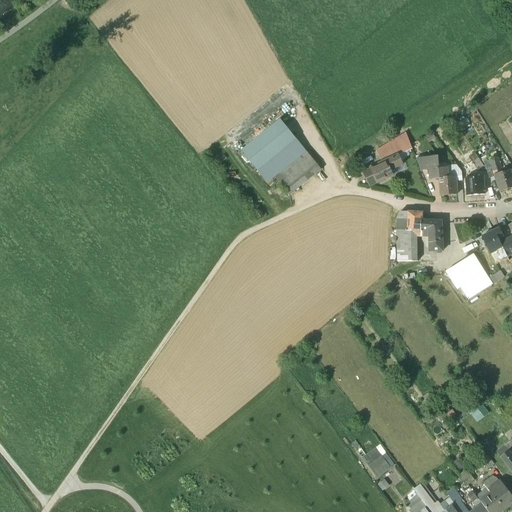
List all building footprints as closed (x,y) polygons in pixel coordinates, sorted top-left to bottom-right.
[(455,119),(440,129),(443,134),(458,124),(455,119)] [(306,152),(280,120),(241,151),(257,171),(267,183),(274,177),(306,152)] [(408,133),(376,151),(382,163),(398,155),(399,156),(414,149),(408,133)] [(321,170),(306,152),(274,177),(289,195),(321,170)] [(502,173),(496,152),(488,156),(488,157),(494,176),(502,173)] [(475,154),(469,158),(472,162),(478,158),(475,154)] [(379,167),(364,174),(370,186),(392,176),(390,171),(403,165),(399,156),(398,155),(382,163),(378,165),(379,167)] [(488,157),(480,162),(483,166),(487,171),(489,179),(494,177),(494,176),(488,157)] [(438,158),(425,159),(426,170),(429,170),(430,179),(439,179),(439,169),(438,158)] [(478,158),(472,162),(477,170),(483,166),(480,162),(478,158)] [(425,159),(416,160),(420,171),(426,170),(425,159)] [(459,167),(447,168),(447,178),(455,178),(456,183),(459,182),(459,188),(464,188),(463,171),(459,167)] [(447,178),(447,168),(439,169),(439,179),(441,196),(457,195),(456,188),(459,188),(459,182),(456,183),(455,178),(447,178)] [(502,173),(494,176),(494,177),(499,192),(511,188),(511,174),(511,171),(502,173)] [(483,178),(466,179),(467,196),(484,195),(483,178)] [(422,213),(400,212),(397,220),(396,231),(411,232),(421,232),(422,221),(422,213)] [(441,222),(422,221),(421,232),(421,237),(429,237),(429,244),(430,244),(430,252),(443,251),(441,222)] [(499,229),(482,237),(494,262),(501,259),(506,256),(500,244),(498,240),(504,238),(499,229)] [(411,232),(396,231),(397,262),(412,262),(411,232)] [(511,238),(511,239),(500,244),(506,256),(511,253),(511,238)] [(474,255),(446,273),(457,290),(460,288),(468,300),(491,285),(474,255)] [(502,272),(491,278),(495,285),(506,278),(502,272)] [(430,392),(423,397),(428,403),(440,395),(436,391),(431,395),(430,392)] [(480,399),(468,409),(479,421),(490,411),(480,399)] [(446,407),(444,404),(438,408),(440,411),(438,413),(446,423),(457,414),(450,404),(446,407)] [(352,443),(364,459),(368,455),(356,440),(352,443)] [(368,455),(364,459),(362,461),(377,479),(390,468),(381,457),(375,450),(368,455)] [(381,457),(390,468),(395,464),(387,453),(381,457)] [(511,457),(509,453),(508,453),(501,458),(511,473),(511,457)] [(487,455),(480,460),(488,470),(494,465),(487,455)] [(466,471),(460,476),(467,486),(474,481),(466,471)] [(493,477),(484,484),(489,491),(499,483),(496,479),(493,477)] [(385,478),(378,483),(385,491),(391,485),(385,478)] [(511,498),(500,482),(499,483),(489,491),(491,494),(503,511),(504,511),(504,510),(511,504),(511,498)] [(436,503),(422,484),(413,490),(418,497),(422,501),(427,508),(434,504),(436,503)] [(461,501),(453,490),(447,494),(455,506),(460,502),(461,501)] [(469,496),(467,496),(473,503),(478,499),(473,493),(469,496)] [(501,511),(503,511),(491,494),(480,502),(487,511),(501,511)] [(409,504),(412,508),(422,501),(418,497),(409,504)] [(471,511),(487,511),(480,502),(478,499),(473,503),(477,508),(471,511)] [(412,508),(411,510),(410,511),(411,511),(410,511),(422,511),(427,508),(422,501),(412,508)] [(460,502),(455,506),(459,511),(464,507),(460,502)]
